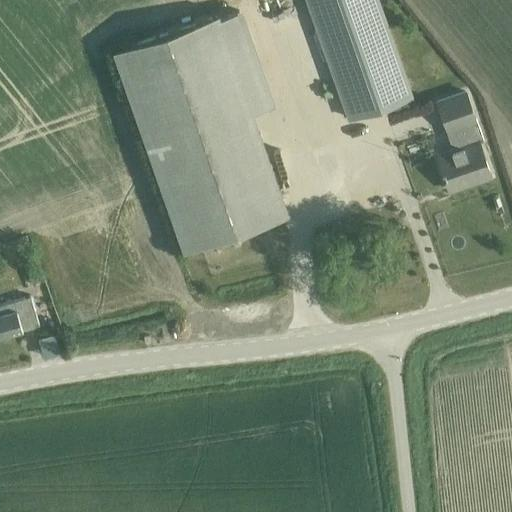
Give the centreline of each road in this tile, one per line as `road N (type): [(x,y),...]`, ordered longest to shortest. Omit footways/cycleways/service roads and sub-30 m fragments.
road 1 (tertiary): [(387,329),(0,384)]
road 2 (unclassified): [(408,511),(387,329)]
road 3 (tertiary): [(387,329),(511,301)]
